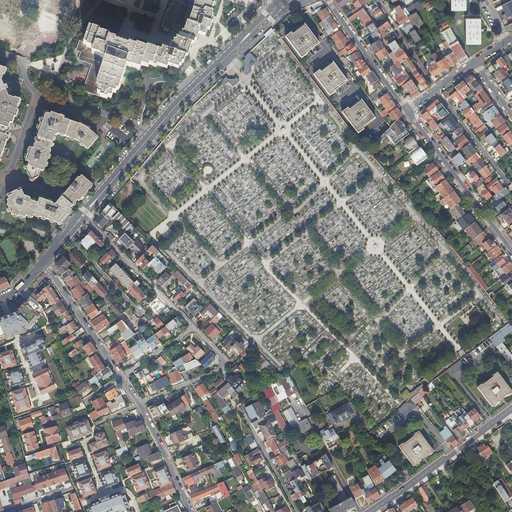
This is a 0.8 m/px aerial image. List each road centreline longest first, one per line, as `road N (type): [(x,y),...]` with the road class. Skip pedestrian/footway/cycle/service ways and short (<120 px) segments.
road 1 (secondary): [(82,216),(177,104),(279,5)]
road 2 (residential): [(408,109),(511,251)]
road 3 (residential): [(369,511),(511,409)]
road 4 (residential): [(193,328),(82,216)]
road 5 (residential): [(140,406),(229,364),(193,328)]
road 6 (residential): [(121,377),(44,260)]
road 7 (residential): [(328,0),(408,109)]
